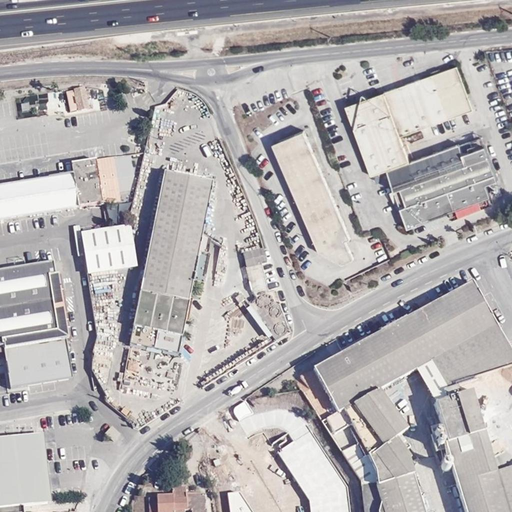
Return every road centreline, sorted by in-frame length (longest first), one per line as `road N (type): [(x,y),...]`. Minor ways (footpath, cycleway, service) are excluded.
road 1 (unclassified): [(221,69),(511,35)]
road 2 (motorway): [(0,28),(285,0)]
road 3 (unclassified): [(105,511),(149,445),(311,337)]
road 4 (unclassified): [(215,82),(311,337)]
road 5 (unclassified): [(311,337),(355,307),(511,236)]
road 6 (unclassified): [(0,75),(59,67),(200,74)]
